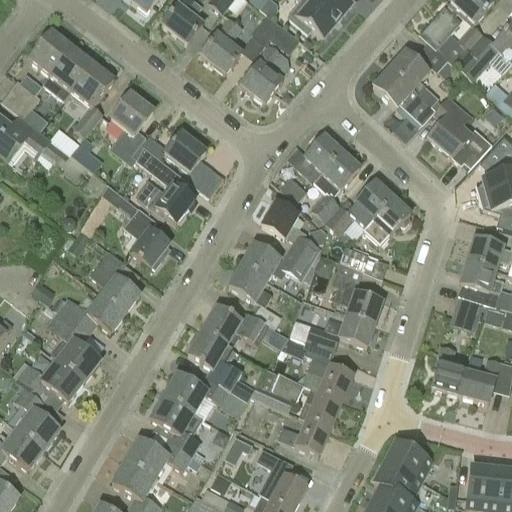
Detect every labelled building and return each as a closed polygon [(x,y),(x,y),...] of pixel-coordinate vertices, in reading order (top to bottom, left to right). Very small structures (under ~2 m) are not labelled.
[(160,0),(124,0),(123,2),(146,19),(160,0)] [(202,31),(192,24),(201,13),(183,0),(179,0),(164,20),(168,23),(162,32),(186,51),(202,31)] [(221,21),(237,0),(236,0),(212,0),(206,9),(221,21)] [(268,1),(268,0),(251,0),(249,4),(270,23),(280,11),(268,1)] [(300,0),(308,6),(300,16),(296,13),(288,24),(306,39),(309,35),(321,45),(352,7),(343,0),(300,0)] [(482,0),(457,0),(449,9),(419,43),(426,49),(451,71),(479,40),(470,32),(457,47),(449,39),(459,28),(453,22),(458,17),(474,31),(493,9),(482,0)] [(251,67),(268,45),(279,32),(265,21),(250,41),(252,43),(239,58),(251,67)] [(240,60),(228,51),(241,34),(228,24),(200,61),(224,80),(240,60)] [(497,59),(510,71),(511,68),(511,29),(492,52),(479,40),(451,71),(453,72),(472,88),(497,59)] [(287,60),(298,47),(279,32),(268,45),(287,60)] [(28,66),(49,82),(70,54),(49,38),(28,66)] [(453,72),(451,71),(426,49),(415,61),(442,85),(453,72)] [(73,50),(70,54),(49,82),(41,92),(62,108),(70,99),(91,71),(78,60),(81,56),(73,50)] [(254,67),(258,70),(240,93),(264,111),(282,88),(268,78),(280,61),(267,51),(254,67)] [(403,58),(387,76),(430,113),(437,106),(419,89),(428,79),(403,58)] [(511,68),(510,71),(511,72),(511,94),(507,100),(501,106),(511,115),(511,68)] [(70,99),(89,114),(72,136),(82,143),(82,142),(84,143),(101,120),(92,113),(113,87),(91,71),(70,99)] [(387,76),(372,94),(396,115),(400,110),(422,130),(431,122),(435,117),(430,113),(387,76)] [(17,88),(9,98),(30,115),(38,105),(17,88)] [(9,98),(1,109),(17,122),(22,126),(23,125),(30,115),(9,98)] [(110,125),(123,135),(107,155),(130,173),(134,167),(130,163),(145,144),(136,138),(152,118),(129,100),(110,125)] [(442,128),(427,145),(460,173),(462,170),(472,159),(463,151),(470,142),(460,134),(470,123),(447,104),(433,120),(442,128)] [(17,122),(8,133),(0,126),(0,165),(7,171),(8,170),(11,172),(23,156),(34,163),(31,167),(34,169),(41,159),(60,172),(68,161),(49,148),(23,125),(22,126),(17,122)] [(163,160),(188,179),(183,186),(187,189),(196,195),(211,176),(198,166),(204,159),(179,139),(163,160)] [(93,150),(84,143),(82,142),(82,143),(68,161),(86,176),(86,175),(92,180),(101,168),(88,157),(93,150)] [(322,144),(303,165),(295,174),(313,190),(340,160),(337,157),(338,151),(331,144),(326,147),(322,144)] [(473,194),(472,194),(475,206),(511,195),(511,153),(501,144),(479,168),(489,177),(473,195),(473,194)] [(169,194),(164,201),(158,196),(145,213),(161,225),(164,222),(175,231),(193,207),(180,198),(187,189),(183,186),(143,154),(134,167),(169,194)] [(358,176),(353,172),(355,166),(349,161),(344,163),(340,160),(313,190),(324,200),(309,216),(325,230),(340,213),(331,206),(358,176)] [(295,212),(306,199),(289,185),(279,197),(295,212)] [(374,190),(354,212),(347,220),(340,213),(325,230),(338,242),(353,225),(365,235),(391,205),(388,202),(387,196),(382,191),(378,193),(374,190)] [(161,266),(158,263),(168,251),(148,236),(155,228),(106,191),(100,202),(130,224),(122,234),(139,247),(129,259),(149,275),(150,273),(153,276),(161,266)] [(511,195),(475,206),(478,217),(479,217),(479,216),(497,222),(493,235),(511,239),(511,195)] [(409,221),(405,218),(406,213),(399,207),(395,209),(391,205),(365,235),(362,238),(380,254),(399,232),(404,233),(409,228),(408,223),(409,221)] [(283,246),(284,244),(290,248),(285,257),(310,272),(319,256),(302,246),(305,240),(291,232),(297,223),(275,210),(261,233),(283,246)] [(92,220),(82,235),(90,240),(100,225),(92,220)] [(511,244),(508,256),(473,245),(466,269),(494,277),(498,267),(507,270),(511,257),(511,256),(511,244)] [(348,251),(339,271),(360,278),(381,286),(387,270),(366,263),(367,260),(348,251)] [(266,288),(271,280),(280,285),(284,279),(300,288),(310,272),(285,257),(279,267),(253,252),(240,272),(266,288)] [(104,296),(99,302),(124,321),(139,302),(115,283),(124,271),(107,258),(88,283),(104,296)] [(141,299),(149,292),(127,269),(120,276),(141,299)] [(502,288),(492,285),(494,277),(466,269),(459,291),(485,299),(482,311),(493,314),(494,313),(511,318),(511,300),(500,296),(502,288)] [(348,312),(345,323),(373,333),(381,308),(353,299),(360,278),(339,271),(330,291),(337,294),(332,307),(348,312)] [(271,301),(262,295),(266,288),(240,272),(228,293),(253,309),(254,308),(263,314),(271,301)] [(99,302),(93,309),(85,303),(78,312),(66,303),(55,318),(86,341),(95,329),(109,340),(124,321),(99,302)] [(453,317),(477,325),(482,311),(457,303),(453,317)] [(78,351),(86,341),(55,318),(54,319),(47,313),(40,326),(47,331),(45,334),(62,347),(50,362),(55,367),(83,388),(99,368),(78,351)] [(227,351),(234,338),(256,351),(267,333),(242,317),(236,327),(215,314),(201,338),(230,355),(231,354),(227,351)] [(345,323),(342,330),(327,324),(322,337),(310,332),(304,349),(333,359),(337,345),(365,354),(373,333),(345,323)] [(3,325),(0,328),(0,346),(12,332),(3,325)] [(209,375),(203,384),(245,409),(247,405),(231,396),(241,380),(222,369),(230,355),(201,338),(186,362),(209,375)] [(281,356),(301,364),(306,351),(287,343),(281,356)] [(466,379),(449,375),(454,357),(439,352),(434,371),(437,371),(430,394),(459,403),(466,379)] [(466,379),(459,403),(488,410),(494,387),(509,391),(511,373),(511,372),(486,365),(480,383),(466,379)] [(55,367),(43,382),(26,370),(14,386),(22,393),(37,404),(46,392),(67,408),(83,388),(55,367)] [(329,372),(317,400),(340,410),(352,382),(329,372)] [(249,403),(286,419),(291,406),(296,408),(301,393),(265,376),(249,403)] [(203,384),(197,394),(176,381),(163,403),(201,425),(203,426),(213,409),(236,423),(245,409),(203,384)] [(27,419),(15,436),(43,457),(59,436),(37,420),(45,411),(37,404),(22,393),(11,407),(27,419)] [(329,436),(340,410),(317,400),(305,427),(329,436)] [(170,438),(164,448),(199,469),(203,462),(195,457),(200,449),(190,443),(201,425),(163,403),(149,426),(170,438)] [(275,446),(294,454),(317,464),(329,436),(305,427),(299,440),(281,432),(275,446)] [(15,436),(7,446),(0,439),(0,469),(0,470),(6,462),(27,478),(43,457),(15,436)] [(234,443),(223,465),(234,471),(241,457),(247,460),(251,452),(234,443)] [(164,448),(158,459),(137,446),(123,469),(153,486),(164,468),(182,478),(186,471),(195,476),(199,469),(164,448)] [(395,449),(383,470),(420,489),(431,468),(395,449)] [(269,507),(278,511),(296,511),(306,494),(283,481),(291,471),(260,456),(254,468),(269,476),(256,500),(261,502),(269,507)] [(0,511),(11,511),(18,504),(8,497),(16,486),(0,474),(0,470),(0,469),(0,511)] [(132,504),(127,511),(154,511),(142,505),(153,486),(123,469),(110,491),(132,504)] [(409,509),(420,489),(383,470),(373,490),(415,511),(416,511),(409,509)] [(488,511),(492,476),(470,474),(465,511),(488,511)] [(510,511),(511,500),(511,478),(492,476),(488,511),(510,511)] [(379,494),(368,511),(415,511),(373,490),(372,490),(379,494)] [(446,502),(455,503),(456,492),(447,491),(446,502)] [(255,511),(278,511),(269,507),(261,502),(255,511)] [(453,511),(455,503),(446,502),(444,511),(453,511)] [(189,511),(210,511),(194,503),(189,511)]
